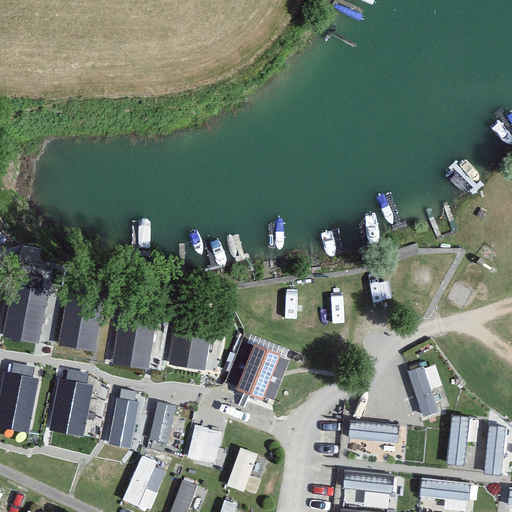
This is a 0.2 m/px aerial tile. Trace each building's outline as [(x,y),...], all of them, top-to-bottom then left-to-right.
[(46,290),(13,284),(4,334),(37,340),(46,290)] [(101,298),(68,292),(60,342),(93,347),(101,298)] [(155,316),(122,310),(113,361),(147,366),(155,316)] [(211,316),(178,311),(170,361),(203,366),(211,316)] [(279,353),(255,343),(238,386),(262,395),(279,353)] [(440,412),(424,365),(406,371),(422,418),(440,412)] [(37,378),(5,372),(0,400),(0,423),(27,429),(37,378)] [(91,385),(60,379),(51,427),(82,433),(91,385)] [(139,403),(118,399),(109,444),(130,448),(139,403)] [(174,406),(158,402),(151,436),(167,440),(174,406)] [(464,466),(471,417),(452,414),(446,464),(464,466)] [(400,426),(350,421),(348,440),(398,445),(400,426)] [(217,459),(225,429),(196,422),(188,452),(217,459)] [(502,477),(508,427),(489,425),(483,474),(502,477)] [(248,485),(258,446),(241,442),(230,480),(248,485)] [(126,492),(151,502),(169,460),(144,449),(126,492)] [(395,475),(345,470),(343,488),(393,494),(395,475)] [(169,511),(171,511),(187,511),(200,480),(185,474),(169,511)] [(472,483),(422,477),(420,496),(470,501),(472,483)] [(223,496),(220,511),(238,511),(240,498),(223,496)]
